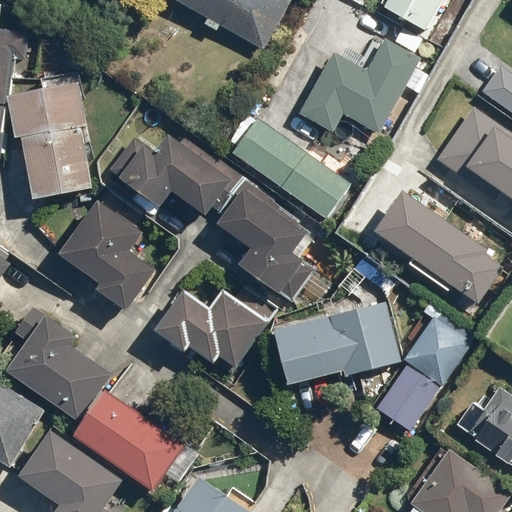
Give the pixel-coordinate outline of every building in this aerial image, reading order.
[(220,35),(223,29),(265,53),(294,1),(292,0),(171,0),(209,22),(206,27),(220,35)] [(428,36),(449,0),(452,2),(453,0),(389,0),(384,11),(428,36)] [(17,33),(0,30),(0,164),(2,164),(17,33)] [(385,137),(410,90),(423,96),(433,77),(421,71),(426,61),(381,37),(369,60),(341,44),(302,117),(337,137),(348,117),(385,137)] [(511,76),(503,70),(488,92),(485,97),(511,116),(511,76)] [(11,95),(18,144),(26,143),(35,204),(99,194),(83,85),(11,95)] [(511,202),(511,134),(477,110),(439,162),(479,191),(485,183),(511,202)] [(230,142),(240,150),(236,155),(328,223),(354,188),(261,120),(260,122),(250,115),(230,142)] [(175,197),(209,221),(228,195),(242,176),(177,129),(156,157),(136,142),(113,174),(164,211),(175,197)] [(285,300),(308,267),(296,259),(310,239),(298,230),(304,221),(251,184),(220,228),(254,252),(242,270),(285,300)] [(481,308),(507,273),(489,260),(493,254),(409,193),(379,234),(481,308)] [(97,295),(132,318),(161,274),(136,257),(157,227),(108,194),(63,260),(103,287),(97,295)] [(0,308),(4,303),(0,300),(0,289),(13,268),(8,265),(14,255),(0,246),(0,308)] [(241,374),(272,324),(225,294),(214,312),(186,294),(159,338),(189,357),(193,352),(217,368),(221,361),(241,374)] [(348,380),(404,365),(388,305),(277,335),(292,391),(347,376),(348,380)] [(83,426),(116,379),(76,351),(83,340),(35,307),(7,348),(23,359),(11,376),(83,426)] [(415,437),(475,346),(440,322),(379,413),(415,437)] [(0,384),(0,462),(12,470),(47,414),(0,384)] [(511,394),(501,387),(467,436),(511,468),(511,394)] [(109,394),(77,439),(157,495),(188,451),(109,394)] [(63,509),(61,511),(108,511),(128,484),(56,434),(23,481),(63,509)] [(414,508),(416,510),(413,511),(504,511),(511,501),(511,490),(453,450),(414,508)] [(250,511),(200,481),(181,511),(250,511)]
